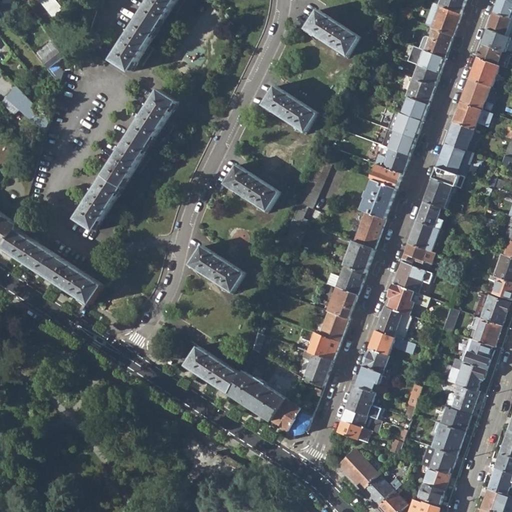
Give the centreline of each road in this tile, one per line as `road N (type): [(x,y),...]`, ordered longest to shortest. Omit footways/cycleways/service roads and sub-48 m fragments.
road 1 (residential): [(483,0),(304,474)]
road 2 (residential): [(283,0),(275,38),(193,208),(170,287),(126,360)]
road 3 (tertiary): [(126,360),(304,474)]
road 4 (residential): [(461,511),(511,365)]
road 5 (tertiary): [(0,279),(126,360)]
